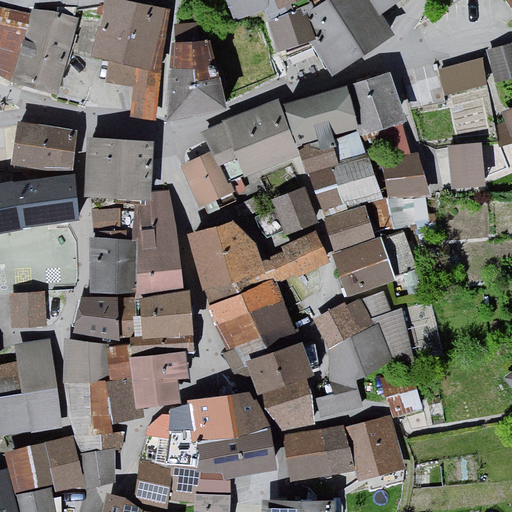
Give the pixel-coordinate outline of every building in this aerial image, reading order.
[(168,7),(136,0),(104,0),(91,53),(153,67),(168,7)] [(227,0),(235,18),(268,8),(270,15),(300,0),(227,0)] [(364,0),(332,0),(307,14),(272,25),(281,48),(313,38),(332,68),(388,33),(375,14),(364,0)] [(368,0),(375,14),(393,0),(368,0)] [(34,23),(0,13),(0,69),(19,75),(34,23)] [(85,27),(38,14),(34,23),(19,75),(18,85),(64,99),(85,27)] [(210,38),(171,38),(167,116),(171,115),(225,103),(210,38)] [(511,41),(489,48),(497,78),(511,74),(511,41)] [(477,57),(439,67),(445,89),(483,78),(477,57)] [(390,71),(287,100),(300,147),(404,118),(390,71)] [(511,106),(502,111),(511,134),(511,106)] [(281,110),(213,136),(219,153),(234,186),(301,161),(281,110)] [(74,128),(18,121),(13,160),(69,167),(74,128)] [(481,141),(448,146),(454,184),(486,180),(481,141)] [(158,145),(96,142),(94,201),(145,203),(155,203),(158,145)] [(333,144),(302,154),(322,212),(381,192),(368,154),(340,164),(333,144)] [(237,195),(234,186),(219,153),(191,166),(210,208),(237,195)] [(426,157),(389,163),(396,205),(433,199),(426,157)] [(69,171),(0,185),(0,230),(79,214),(69,171)] [(316,221),(304,187),(274,197),(286,231),(316,221)] [(187,284),(178,200),(155,203),(145,203),(144,244),(141,290),(187,284)] [(370,203),(322,218),(344,291),(392,276),(370,203)] [(94,205),(93,234),(122,235),(122,206),(94,205)] [(244,213),(187,231),(208,298),(271,279),(324,262),(314,229),(255,248),(244,213)] [(144,244),(97,242),(96,288),(141,290),(144,244)] [(271,279),(207,304),(236,376),(249,371),(264,404),(280,426),(310,420),(311,388),(305,374),(314,370),(271,279)] [(333,393),(318,398),(323,413),(365,405),(360,379),(411,350),(402,308),(392,310),(383,291),(344,305),(316,320),(330,348),(333,393)] [(41,292),(9,295),(13,329),(44,326),(41,292)] [(190,292),(140,297),(145,349),(195,344),(190,292)] [(136,310),(85,303),(71,337),(123,344),(136,310)] [(17,341),(24,391),(55,387),(48,337),(17,341)] [(123,344),(71,337),(64,386),(76,436),(79,448),(114,445),(111,424),(140,416),(139,406),(178,400),(175,378),(187,377),(185,354),(131,360),(123,344)] [(24,391),(0,394),(0,424),(1,429),(60,422),(55,387),(24,391)] [(197,441),(197,466),(223,471),(225,476),(271,466),(263,425),(246,390),(193,397),(194,425),(197,441)] [(391,413),(348,422),(358,467),(359,475),(403,465),(391,413)] [(348,422),(281,434),(289,478),(358,467),(348,422)] [(82,484),(70,438),(7,454),(16,491),(54,484),(55,490),(82,484)] [(114,447),(82,452),(88,484),(114,480),(114,447)] [(197,466),(142,457),(135,497),(144,499),(168,505),(169,499),(193,502),(193,509),(203,510),(202,511),(225,511),(225,476),(223,471),(197,466)] [(16,511),(5,468),(0,468),(0,511),(16,511)] [(55,511),(50,487),(18,493),(21,511),(55,511)] [(139,511),(141,503),(109,496),(106,511),(139,511)] [(334,511),(335,499),(264,499),(263,511),(334,511)]
